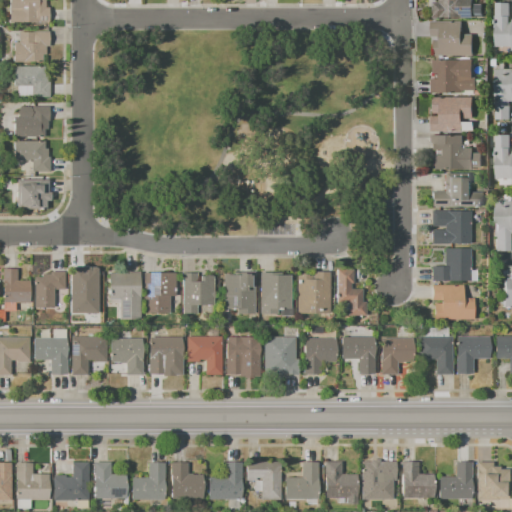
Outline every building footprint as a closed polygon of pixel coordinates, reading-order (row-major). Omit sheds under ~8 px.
[(51,24),(35,24),(35,26),(12,26),(11,0),(44,0),(44,1),(47,1),(47,10),(50,10),(51,24)] [(475,0),(475,19),(463,19),(464,18),(445,18),(445,19),(436,19),(436,3),(443,3),(443,0),(475,0)] [(511,48),(498,48),(498,29),(496,29),(496,18),(498,18),(498,5),(511,5),(511,48)] [(476,36),(476,58),(436,57),(437,41),(442,41),(442,38),(434,38),(434,23),(465,23),(465,36),(476,36)] [(45,64),(16,64),(16,44),(22,44),(22,33),(52,33),(52,48),(48,48),(48,56),(45,56),(45,64)] [(465,95),(434,95),(434,81),(442,81),(442,75),(436,75),(436,61),(475,61),(475,82),(465,82),(465,95)] [(500,65),(511,65),(511,71),(511,121),(498,121),(498,71),(500,71),(500,65)] [(51,99),(19,98),(19,88),(15,88),(15,68),(46,69),(46,76),(49,76),(49,84),(52,84),(51,99)] [(475,99),(475,120),(465,120),(465,133),(434,133),(434,118),(442,118),(442,115),(436,115),(436,99),(475,99)] [(46,139),(16,139),(16,119),(21,119),(21,108),(51,109),(51,123),(49,123),(49,132),(46,132),(46,139)] [(484,155),(484,169),(475,169),(475,171),(436,171),(436,157),(442,157),(442,152),(434,152),(434,137),(465,137),(465,150),(475,150),(475,155),(484,155)] [(511,180),(498,180),(498,162),(496,162),(496,150),(498,150),(498,137),(511,137),(511,180)] [(52,174),(33,173),(34,163),(16,163),(16,143),(46,143),(46,151),(49,151),(49,159),(52,159),(52,174)] [(483,194),(483,209),(434,208),(434,193),(447,193),(447,191),(446,191),(446,184),(447,184),(447,175),(472,175),(472,194),(483,194)] [(21,206),(25,206),(24,186),(21,186),(21,182),(52,181),(53,194),(55,194),(55,203),(49,204),(50,212),(21,213),(21,206)] [(511,253),(498,253),(498,238),(497,238),(498,203),(511,203),(511,253)] [(434,245),(434,232),(447,231),(447,228),(434,228),(434,212),(472,212),(472,245),(434,245)] [(472,250),(472,283),(433,283),(433,268),(447,268),(447,250),(472,250)] [(31,283),(31,305),(5,304),(5,285),(4,285),(4,271),(19,271),(19,283),(31,283)] [(339,271),(355,272),(355,285),(352,285),(352,290),(364,291),(364,303),(368,304),(367,318),(350,317),(351,304),(338,304),(339,271)] [(89,275),(95,275),(95,278),(103,278),(103,309),(90,309),(83,309),(83,305),(75,305),(75,291),(72,291),(72,273),(87,273),(87,275),(89,275)] [(66,291),(56,291),(56,310),(37,310),(36,279),(44,279),(44,276),(52,276),(52,274),(66,274),(66,291)] [(111,301),(111,275),(128,275),(128,274),(142,274),(141,299),(142,299),(142,322),(121,321),(121,301),(111,301)] [(177,274),(177,298),(172,298),(171,315),(145,315),(145,274),(177,274)] [(225,311),(225,276),(235,276),(235,274),(256,274),(257,316),(239,316),(239,311),(225,311)] [(262,274),(283,274),(283,277),(293,277),(293,311),(279,311),(279,316),(262,316),(262,274)] [(315,274),(331,274),(331,315),(299,315),(299,278),(303,278),(303,277),(310,277),(310,278),(314,278),(314,280),(315,280),(315,274)] [(184,275),(198,275),(198,283),(202,283),(202,278),(208,278),(208,277),(214,277),(214,279),(215,279),(215,293),(216,293),(216,300),(215,300),(215,307),(199,307),(199,315),(184,315),(184,275)] [(475,300),(475,321),(436,321),(436,305),(442,305),(442,302),(434,302),(434,287),(465,287),(465,300),(475,300)] [(419,363),(419,338),(422,338),(422,330),(450,330),(450,338),(454,338),(454,376),(438,377),(438,361),(431,361),(431,363),(419,363)] [(223,376),(207,376),(207,362),(201,362),(201,364),(188,364),(188,338),(223,338),(223,376)] [(475,375),(458,375),(458,338),(491,339),(491,361),(475,361),(475,375)] [(511,360),(497,360),(497,339),(511,338),(511,360)] [(31,364),(18,364),(19,362),(12,362),(12,377),(0,377),(0,339),(31,339),(31,364)] [(108,339),(108,364),(96,364),(96,362),(91,362),(89,362),(89,377),(73,377),(73,339),(108,339)] [(167,376),(166,376),(166,377),(153,377),(153,376),(151,376),(151,339),(183,339),(183,361),(167,361),(167,376)] [(266,339),(285,339),(284,361),(290,361),(290,358),(300,358),(299,377),(265,376),(266,339)] [(343,361),(344,339),(376,339),(376,358),(376,376),(360,376),(360,361),(343,361)] [(68,376),(52,377),(52,362),(36,362),(35,340),(68,340),(68,376)] [(112,364),(113,340),(143,340),(143,363),(144,363),(144,377),(128,377),(128,365),(122,365),(122,364),(112,364)] [(322,376),(304,376),(304,374),(306,374),(306,340),(337,340),(337,364),(327,364),(327,365),(322,365),(322,376)] [(399,376),(382,376),(383,361),(383,340),(414,340),(414,364),(405,364),(404,364),(399,364),(399,376)] [(243,376),(228,376),(228,341),(260,341),(260,362),(251,362),(251,361),(243,361),(243,376)] [(363,464),(372,464),(372,461),(381,461),(381,463),(397,463),(397,482),(394,482),(394,501),(363,501),(363,464)] [(250,481),(250,463),(284,463),(284,501),(265,500),(265,478),(260,478),(260,481),(250,481)] [(327,463),(343,463),(343,476),(359,476),(359,506),(348,506),(348,500),(327,500),(327,463)] [(403,465),(403,463),(421,463),(421,475),(436,475),(436,499),(405,499),(405,476),(404,465),(403,465)] [(74,464),(90,464),(90,502),(55,502),(55,477),(67,477),(67,479),(74,479),(74,464)] [(98,464),(113,464),(113,476),(129,476),(129,500),(98,500),(98,464)] [(151,464),(168,464),(168,480),(167,480),(167,501),(135,501),(135,479),(151,479),(151,464)] [(174,464),(191,464),(191,475),(196,475),(196,476),(206,476),(206,499),(175,499),(174,464)] [(306,464),(322,464),(322,500),(289,500),(289,479),(306,479),(306,464)] [(457,464),(474,464),(473,479),(473,501),(441,500),(441,479),(457,479),(457,464)] [(479,464),(494,464),(494,468),(501,468),(501,471),(511,471),(510,501),(479,501),(479,464)] [(12,502),(0,501),(0,465),(12,465),(12,502)] [(50,502),(18,502),(17,465),(34,465),(34,476),(50,476),(50,502)] [(226,465),(243,465),(243,480),(242,480),(242,501),(210,501),(210,479),(226,479),(226,465)]
